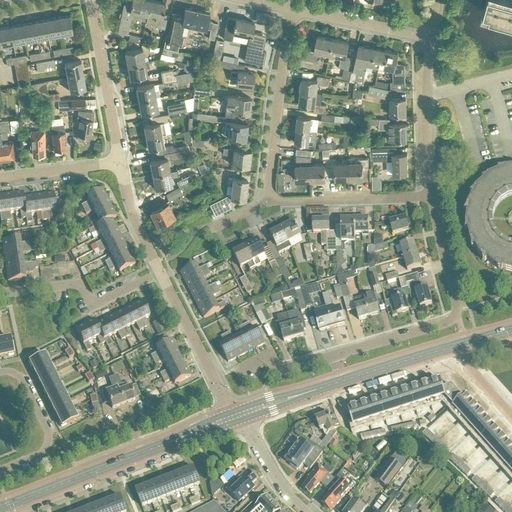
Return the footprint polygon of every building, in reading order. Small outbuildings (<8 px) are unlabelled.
[(145,20),(149,0),(131,0),(130,4),(123,2),(117,31),(127,33),(130,17),(145,20)] [(165,2),(153,0),(149,0),(145,20),(146,20),(145,22),(157,24),(157,27),(165,28),(168,14),(163,13),(165,2)] [(511,0),(485,0),(483,8),(482,8),(490,10),(489,13),(511,19),(511,0)] [(166,35),(163,47),(177,50),(178,46),(181,46),(183,36),(180,36),(183,24),(205,28),(210,29),(208,38),(214,39),(217,22),(207,20),(209,12),(184,7),(183,15),(172,13),(167,35),(166,35)] [(57,16),(56,16),(60,34),(72,32),(69,17),(69,14),(61,16),(57,17),(57,16)] [(45,19),(48,36),(60,34),(56,16),(49,18),(45,19)] [(227,17),(223,38),(231,40),(247,43),(243,60),(263,64),(265,51),(262,50),(266,34),(252,31),(254,21),(235,17),(235,18),(227,17)] [(34,21),(33,21),(36,38),(48,36),(45,19),(37,20),(34,21)] [(22,23),(21,23),(24,41),(36,38),(33,21),(26,22),(26,23),(22,23)] [(10,25),(9,25),(12,43),(24,41),(21,23),(14,25),(10,25)] [(12,43),(9,25),(2,27),(0,27),(0,41),(1,45),(12,43)] [(128,40),(141,42),(142,36),(130,33),(128,40)] [(318,51),(330,54),(333,38),(317,35),(316,44),(311,43),(310,48),(307,47),(304,58),(316,61),(318,51)] [(212,55),(220,57),(223,40),(216,38),(212,55)] [(349,68),(351,56),(346,55),(349,42),(333,38),(330,54),(341,56),(339,66),(349,68)] [(378,71),(379,66),(382,49),(359,44),(353,70),(351,70),(349,80),(362,83),(365,73),(366,68),(378,71)] [(183,51),(177,50),(163,47),(162,53),(160,53),(159,58),(174,61),(175,58),(181,60),(183,51)] [(125,51),(128,64),(144,61),(141,48),(125,51)] [(390,81),(391,84),(391,87),(392,88),(405,90),(405,64),(395,62),(398,52),(382,49),(379,66),(393,69),(393,81),(390,81)] [(36,62),(37,70),(44,69),(43,67),(54,65),(53,59),(36,62)] [(64,62),(67,76),(83,73),(81,59),(64,62)] [(217,65),(231,68),(232,62),(219,59),(217,65)] [(144,61),(128,64),(130,78),(146,75),(145,68),(149,67),(148,61),(144,61)] [(186,70),(186,72),(191,71),(193,65),(186,63),(184,63),(183,70),(186,70)] [(160,71),(161,77),(173,75),(173,74),(172,70),(172,69),(160,71)] [(229,75),(237,76),(236,84),(252,86),(253,72),(237,70),(237,71),(230,70),(229,75)] [(173,75),(161,77),(162,83),(176,80),(176,83),(193,80),(193,71),(191,71),(186,72),(177,74),(173,74),(173,75)] [(83,73),(67,76),(69,91),(86,87),(83,73)] [(300,90),(300,91),(316,93),(317,84),(329,85),(330,77),(317,75),(316,80),(302,78),(301,84),(299,84),(299,90),(300,90)] [(136,86),(139,100),(159,96),(157,90),(154,90),(152,83),(136,86)] [(381,87),(375,86),(370,85),(368,91),(380,94),(382,87),(381,87)] [(194,86),(193,93),(211,95),(211,88),(194,86)] [(58,92),(53,93),(52,87),(46,89),(48,100),(59,99),(58,92)] [(316,93),(300,91),(299,104),(314,106),(313,111),(325,113),(326,104),(315,103),(316,93)] [(224,115),(234,116),(235,111),(249,113),(250,97),(235,95),(227,95),(224,115)] [(159,96),(139,100),(141,113),(157,110),(156,102),(160,102),(159,96)] [(390,98),(390,114),(397,114),(406,113),(406,97),(390,98)] [(70,99),(71,107),(85,107),(85,98),(70,99)] [(58,100),(58,110),(71,109),(70,99),(58,100)] [(167,104),(168,113),(186,110),(184,101),(167,104)] [(77,117),(79,118),(77,134),(77,137),(78,140),(82,140),(84,138),(85,135),(90,136),(92,119),(93,111),(78,109),(77,117)] [(192,118),(216,121),(217,115),(193,112),(192,118)] [(321,119),(350,122),(350,116),(322,113),(321,119)] [(146,137),(162,134),(165,133),(163,121),(167,121),(166,114),(150,117),(151,123),(144,125),(146,137)] [(297,116),(296,129),(310,130),(311,117),(297,116)] [(390,139),(395,139),(395,140),(407,140),(406,123),(394,123),(394,124),(390,124),(389,119),(380,119),(368,118),(367,123),(379,124),(379,129),(389,129),(390,139)] [(0,120),(0,130),(0,131),(3,158),(7,157),(8,158),(11,158),(12,157),(14,156),(12,140),(7,141),(6,131),(9,131),(8,119),(0,120)] [(227,137),(245,139),(247,124),(225,121),(225,126),(229,127),(227,137)] [(51,125),(54,150),(67,148),(65,131),(64,131),(63,123),(51,125)] [(310,130),(296,129),(294,142),(308,144),(308,143),(315,144),(316,131),(310,130)] [(30,131),(30,146),(33,146),(33,154),(44,154),(43,134),(41,134),(40,130),(30,131)] [(162,134),(146,137),(148,149),(156,148),(157,154),(173,151),(173,148),(172,146),(172,144),(164,146),(162,134)] [(319,149),(322,149),(329,148),(332,148),(332,141),(319,143),(319,149)] [(393,160),(393,172),(408,172),(407,152),(396,153),(396,146),(372,147),(372,160),(385,160),(393,160)] [(232,154),(231,164),(249,166),(250,150),(223,147),(222,153),(232,154)] [(175,151),(176,157),(190,154),(188,148),(187,149),(175,151)] [(311,164),(311,150),(296,148),(296,154),(296,164),(296,179),(311,179),(311,164)] [(150,160),(153,174),(169,171),(166,157),(150,160)] [(348,157),(348,161),(349,178),(363,178),(371,177),(371,167),(368,167),(368,158),(358,158),(358,161),(354,161),(354,157),(348,157)] [(348,161),(335,161),(335,179),(349,178),(348,161)] [(324,164),(311,164),(311,179),(325,179),(324,164)] [(470,208),(469,214),(467,214),(465,227),(466,227),(466,225),(469,225),(470,231),(468,232),(471,244),(471,243),(473,242),(476,247),(474,248),(481,259),(482,259),(481,257),(483,256),(488,260),(486,262),(497,270),(497,269),(496,268),(497,266),(503,268),(502,270),(511,273),(511,249),(510,249),(501,244),(494,237),(490,228),(489,217),(492,208),(498,200),(507,194),(511,192),(511,169),(504,170),(504,171),(505,171),(506,173),(500,175),(499,173),(487,178),(487,179),(489,178),(490,180),(485,184),(484,183),(474,191),(475,192),(476,191),(478,192),(475,198),(473,197),(467,208),(468,207),(470,208)] [(169,171),(153,174),(155,188),(171,185),(169,171)] [(176,181),(179,186),(191,179),(188,174),(176,181)] [(232,185),(231,193),(230,193),(209,203),(215,214),(230,206),(228,201),(232,199),(232,197),(245,199),(247,180),(232,178),(227,178),(226,184),(232,185)] [(166,194),(169,200),(182,193),(179,187),(166,194)] [(81,207),(83,212),(107,200),(102,190),(86,198),(89,203),(81,207)] [(22,194),(12,196),(15,213),(20,212),(21,221),(26,220),(27,225),(22,194)] [(23,194),(22,194),(27,225),(32,224),(31,216),(36,215),(33,198),(23,199),(23,194)] [(56,212),(55,200),(54,195),(43,196),(47,222),(52,221),(51,213),(56,212)] [(12,196),(2,197),(6,223),(11,222),(10,214),(15,213),(12,196)] [(43,196),(33,198),(36,215),(41,214),(42,223),(47,222),(43,196)] [(93,212),(96,217),(111,209),(107,200),(83,212),(86,216),(93,212)] [(168,202),(150,211),(157,225),(175,216),(168,202)] [(88,232),(116,218),(111,209),(96,217),(98,221),(90,225),(92,230),(88,232)] [(98,233),(100,237),(116,229),(112,221),(116,218),(88,232),(90,237),(98,233)] [(391,231),(393,236),(408,231),(405,219),(392,223),(391,220),(381,220),(382,231),(391,231)] [(354,221),(355,236),(362,236),(362,238),(369,238),(368,220),(354,221)] [(327,254),(336,254),(336,249),(336,233),(329,234),(329,221),(313,222),(313,235),(321,234),(322,247),(327,247),(327,254)] [(336,254),(343,253),(345,251),(345,247),(348,244),(355,244),(355,236),(354,221),(340,221),(341,248),(336,249),(336,254)] [(293,224),(282,230),(289,244),(301,238),(293,224)] [(95,246),(97,250),(121,238),(116,229),(100,237),(103,242),(95,246)] [(289,244),(282,230),(270,236),(277,250),(276,250),(279,256),(292,249),(289,244)] [(375,239),(377,246),(384,245),(381,237),(375,239)] [(107,251),(110,256),(125,248),(121,238),(97,250),(100,255),(107,251)] [(2,242),(4,253),(29,249),(29,244),(20,245),(20,240),(2,242)] [(257,242),(245,248),(256,269),(262,266),(259,260),(265,257),(257,242)] [(399,260),(399,261),(417,255),(413,243),(400,247),(403,259),(399,260)] [(387,244),(374,248),(374,255),(389,251),(387,244)] [(303,247),(307,263),(313,261),(310,246),(303,247)] [(104,264),(107,268),(130,257),(125,248),(110,256),(112,260),(104,264)] [(256,269),(245,248),(233,254),(241,269),(248,266),(251,271),(256,269)] [(4,253),(5,263),(22,260),(22,255),(30,254),(29,249),(4,253)] [(343,261),(343,253),(336,254),(337,279),(345,277),(342,269),(343,261)] [(417,255),(399,261),(400,261),(404,260),(407,272),(421,268),(417,255)] [(130,257),(107,268),(109,273),(117,269),(119,274),(135,266),(130,257)] [(5,263),(6,273),(32,269),(32,264),(23,265),(22,260),(5,263)] [(281,260),(275,263),(283,277),(283,278),(285,283),(291,280),(289,275),(281,260)] [(275,263),(270,266),(277,280),(283,277),(275,263)] [(181,274),(185,284),(209,272),(206,267),(199,271),(196,266),(181,274)] [(32,269),(6,273),(8,283),(25,281),(25,276),(33,274),(32,269)] [(185,284),(190,293),(206,285),(203,280),(211,276),(209,272),(185,284)] [(399,281),(399,280),(398,274),(386,277),(387,284),(399,281)] [(405,279),(407,285),(413,283),(416,292),(415,292),(420,309),(432,305),(427,289),(422,290),(417,275),(405,279)] [(370,278),(373,289),(379,287),(376,276),(371,278),(370,278)] [(240,281),(247,296),(253,293),(246,278),(240,281)] [(407,285),(405,279),(399,281),(399,280),(399,281),(402,291),(408,289),(407,285)] [(319,284),(307,287),(309,295),(321,292),(319,284)] [(190,293),(195,302),(218,290),(216,285),(208,289),(206,285),(190,293)] [(306,288),(300,289),(302,293),(303,300),(306,310),(312,308),(310,300),(306,288)] [(337,301),(343,299),(340,290),(340,288),(334,290),(337,301)] [(343,299),(344,301),(350,299),(347,288),(340,290),(343,299)] [(195,302),(199,311),(215,303),(213,298),(220,294),(218,290),(195,302)] [(390,308),(393,318),(398,317),(397,316),(408,312),(404,297),(402,298),(400,291),(394,293),(396,300),(392,301),(394,307),(390,308)] [(302,293),(296,295),(298,301),(298,303),(301,313),(307,311),(306,310),(303,300),(302,293)] [(375,295),(364,298),(364,301),(363,301),(364,303),(366,303),(366,305),(365,305),(369,318),(379,316),(376,302),(377,302),(375,295)] [(364,301),(364,298),(355,301),(354,303),(359,322),(369,318),(365,305),(366,305),(366,303),(364,303),(363,301),(364,301)] [(264,301),(254,304),(255,309),(266,306),(264,301)] [(141,302),(132,307),(144,330),(148,328),(144,320),(149,318),(141,302)] [(215,303),(199,311),(204,320),(227,308),(225,303),(217,307),(215,303)] [(132,307),(123,312),(131,327),(135,325),(139,332),(144,330),(132,307)] [(327,314),(326,309),(321,310),(322,315),(315,317),(319,333),(332,329),(327,314)] [(327,314),(332,329),(345,326),(340,310),(327,314)] [(261,314),(266,324),(272,322),(266,311),(261,314)] [(298,311),(287,315),(289,322),(294,340),(305,337),(303,332),(306,331),(302,315),(299,316),(298,311)] [(123,312),(114,316),(125,339),(130,337),(126,329),(131,327),(123,312)] [(278,324),(276,324),(277,328),(280,341),(283,340),(284,343),(294,340),(289,322),(287,315),(277,318),(278,324)] [(114,316),(105,321),(112,336),(117,334),(121,342),(125,339),(114,316)] [(93,321),(84,326),(92,341),(96,339),(100,347),(105,344),(107,349),(93,321)] [(93,321),(107,349),(112,346),(108,339),(112,336),(105,321),(96,325),(93,321)] [(152,325),(157,336),(164,333),(158,322),(152,325)] [(248,324),(244,327),(256,350),(265,345),(257,330),(252,332),(248,324)] [(92,341),(84,326),(75,330),(87,354),(91,351),(87,343),(92,341)] [(243,337),(239,339),(247,355),(256,350),(244,327),(239,329),(243,337)] [(230,334),(226,336),(237,359),(247,355),(239,339),(234,341),(230,334)] [(237,359),(226,336),(221,338),(225,346),(220,348),(228,364),(237,359)] [(9,340),(0,341),(0,347),(2,359),(13,356),(9,340)] [(150,357),(152,362),(176,350),(171,341),(155,349),(158,353),(150,357)] [(162,363),(165,367),(180,359),(176,350),(152,362),(155,367),(162,363)] [(44,356),(29,364),(34,373),(49,366),(44,356)] [(159,375),(162,380),(185,368),(180,359),(165,367),(167,372),(159,375)] [(49,366),(34,373),(38,383),(53,375),(49,366)] [(185,368),(162,380),(164,385),(172,381),(174,386),(190,378),(185,368)] [(97,382),(107,377),(104,371),(94,377),(97,382)] [(53,375),(38,383),(43,392),(58,384),(53,375)] [(109,380),(111,386),(119,383),(117,377),(109,380)] [(419,388),(409,391),(416,413),(442,404),(447,402),(443,390),(440,381),(429,385),(427,383),(420,385),(419,388)] [(119,383),(111,386),(112,390),(102,394),(105,405),(109,404),(112,410),(124,406),(117,388),(121,387),(119,383)] [(58,384),(43,392),(47,401),(63,393),(58,384)] [(123,386),(121,387),(117,388),(124,406),(135,401),(130,389),(128,384),(123,386)] [(447,402),(442,404),(447,409),(449,411),(462,399),(451,388),(443,390),(447,402)] [(389,398),(379,401),(385,422),(416,413),(409,391),(399,395),(396,393),(390,395),(389,398)] [(63,393),(47,401),(52,410),(67,402),(63,393)] [(462,399),(449,411),(470,436),(487,421),(480,413),(481,410),(476,405),(472,405),(465,397),(462,399)] [(358,408),(347,411),(350,420),(353,427),(350,428),(351,433),(385,422),(379,401),(369,404),(366,403),(359,405),(358,408)] [(67,402),(52,410),(56,419),(72,411),(67,402)] [(72,411),(56,419),(61,429),(77,421),(72,411)] [(319,449),(324,453),(340,430),(335,417),(330,419),(328,415),(315,420),(319,431),(320,430),(321,432),(323,432),(325,437),(326,438),(319,449)] [(487,421),(470,436),(492,460),(508,445),(501,437),(502,434),(497,428),(494,429),(487,421)] [(296,432),(301,436),(305,430),(300,427),(296,432)] [(291,456),(286,462),(292,466),(291,468),(297,473),(299,471),(299,472),(306,462),(313,467),(324,453),(319,449),(315,447),(312,451),(300,443),(295,450),(294,449),(289,455),(291,456)] [(511,448),(508,445),(492,460),(511,482),(511,448)] [(415,456),(423,462),(431,452),(422,446),(415,456)] [(376,481),(386,489),(401,469),(391,461),(376,481)] [(320,484),(327,490),(335,481),(330,477),(330,476),(318,466),(306,480),(308,481),(302,489),(310,496),(320,484)] [(200,486),(194,470),(184,473),(190,490),(200,486)] [(218,479),(225,487),(234,478),(227,471),(218,479)] [(249,488),(256,481),(247,471),(229,488),(232,492),(230,494),(239,504),(253,492),(249,488)] [(190,490),(184,473),(174,477),(181,494),(190,490)] [(335,481),(327,490),(331,494),(321,504),(324,507),(323,508),(327,511),(328,511),(329,511),(330,511),(341,500),(337,496),(349,483),(345,479),(340,476),(335,481)] [(181,494),(174,477),(165,481),(171,498),(181,494)] [(171,498),(165,481),(155,485),(162,501),(171,498)] [(162,501),(155,485),(146,488),(152,505),(162,501)] [(152,505),(146,488),(136,492),(142,509),(152,505)] [(251,511),(265,511),(274,505),(271,502),(271,501),(269,498),(268,498),(267,497),(255,508),(255,509),(251,511)] [(125,511),(121,498),(111,502),(114,511),(125,511)] [(379,511),(387,511),(395,501),(391,498),(379,511)] [(114,511),(111,502),(101,506),(103,511),(114,511)] [(215,502),(200,510),(201,511),(215,511),(220,508),(215,502)] [(346,511),(364,511),(368,507),(361,502),(359,506),(354,502),(346,511)]
